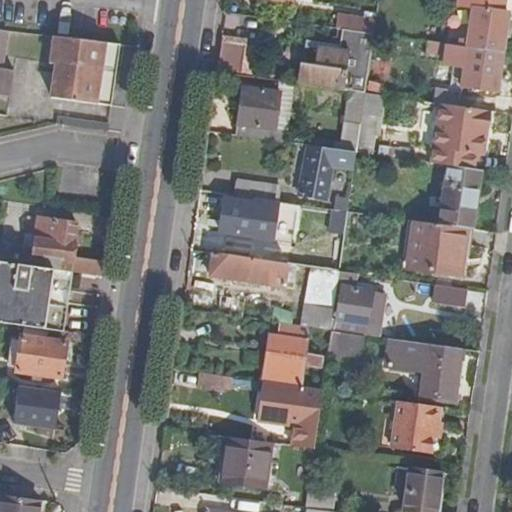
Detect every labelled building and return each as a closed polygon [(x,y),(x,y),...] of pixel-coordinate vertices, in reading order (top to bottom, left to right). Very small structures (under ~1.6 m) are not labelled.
[(501,12),(503,0),(460,0),(460,7),(473,8),(472,21),(464,20),(462,29),(471,30),(470,40),(461,38),(460,47),(502,53),(508,13),(501,12)] [(365,94),(373,35),(335,29),(332,48),(331,48),(320,47),(320,48),(307,47),(305,63),(302,85),(365,94)] [(0,31),(0,89),(7,90),(10,73),(0,72),(0,36),(1,31),(0,31)] [(57,62),(53,97),(112,105),(121,45),(55,37),(52,62),(57,62)] [(221,41),(217,70),(240,73),(244,44),(221,41)] [(460,47),(424,42),(422,50),(466,57),(462,88),(497,92),(502,53),(460,47)] [(243,88),(236,135),(284,142),(286,130),(275,129),(281,93),(243,88)] [(436,89),(434,103),(440,104),(459,107),(461,92),(436,89)] [(357,153),(371,154),(376,114),(384,115),(386,97),(365,94),(360,127),(357,153)] [(450,166),(477,170),(482,131),(486,132),(489,111),(459,107),(440,104),(432,163),(450,166)] [(58,123),(71,125),(79,126),(80,118),(59,115),(58,123)] [(79,126),(90,127),(91,120),(80,118),(79,126)] [(90,127),(108,130),(109,122),(91,120),(90,127)] [(357,153),(360,127),(346,125),(342,150),(357,153)] [(284,148),(278,192),(304,196),(310,152),(284,148)] [(474,229),(482,171),(477,170),(450,166),(441,225),(468,228),(474,229)] [(227,191),(267,197),(270,179),(230,173),(227,191)] [(254,197),(247,196),(246,200),(227,197),(222,230),(243,234),(247,209),(252,210),(254,197)] [(13,249),(11,263),(72,272),(101,276),(103,262),(76,258),(78,244),(76,244),(78,223),(40,218),(36,252),(13,249)] [(441,225),(421,222),(414,269),(462,275),(468,228),(441,225)] [(248,244),(246,257),(266,260),(267,247),(248,244)] [(267,247),(266,260),(288,263),(290,250),(267,247)] [(284,286),(288,263),(266,260),(246,257),(215,252),(212,274),(284,286)] [(0,322),(63,332),(72,272),(11,263),(0,261),(0,322)] [(465,288),(433,284),(431,301),(463,306),(465,288)] [(372,292),(338,287),(335,308),(332,331),(365,335),(372,292)] [(315,306),(312,328),(332,331),(335,308),(315,306)] [(281,326),(280,337),(309,341),(310,331),(281,326)] [(361,358),(365,335),(332,331),(328,353),(361,358)] [(22,336),(17,371),(63,378),(68,343),(22,336)] [(309,341),(280,337),(272,336),(270,353),(272,353),(270,370),(264,369),(263,381),(302,387),(305,363),(309,363),(309,366),(322,368),(324,353),(307,350),(309,341)] [(454,400),(462,349),(393,339),(389,366),(425,371),(422,395),(454,400)] [(20,385),(0,382),(0,411),(16,414),(20,385)] [(445,407),(401,401),(394,450),(435,456),(439,426),(442,427),(445,407)] [(275,444),(229,437),(223,484),(268,490),(275,444)] [(399,466),(397,480),(410,482),(408,492),(406,509),(427,511),(437,511),(443,473),(399,466)] [(410,482),(397,480),(395,490),(408,492),(410,482)] [(38,511),(40,499),(5,494),(1,511),(38,511)] [(307,509),(331,511),(334,511),(336,500),(308,496),(307,509)]
